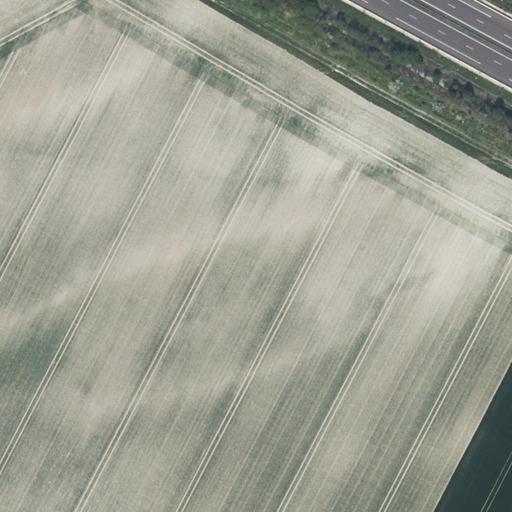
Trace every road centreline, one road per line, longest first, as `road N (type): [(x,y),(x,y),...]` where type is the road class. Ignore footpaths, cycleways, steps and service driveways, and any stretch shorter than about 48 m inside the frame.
road 1 (track): [(209,0),(511,168)]
road 2 (motorway): [(381,0),(511,70)]
